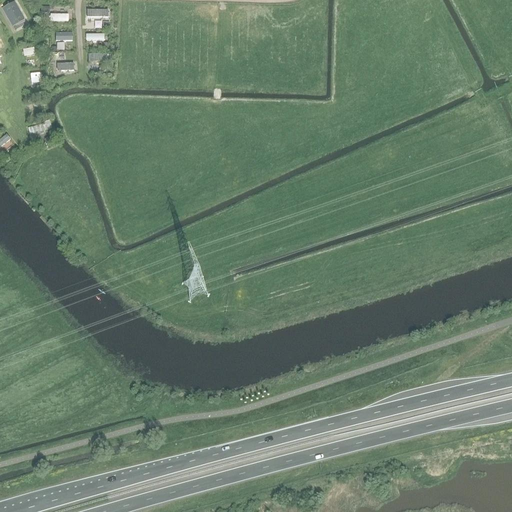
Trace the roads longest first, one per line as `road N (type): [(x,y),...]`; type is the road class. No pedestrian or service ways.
road 1 (trunk): [(511,380),(17,511)]
road 2 (trunk): [(106,511),(511,405)]
